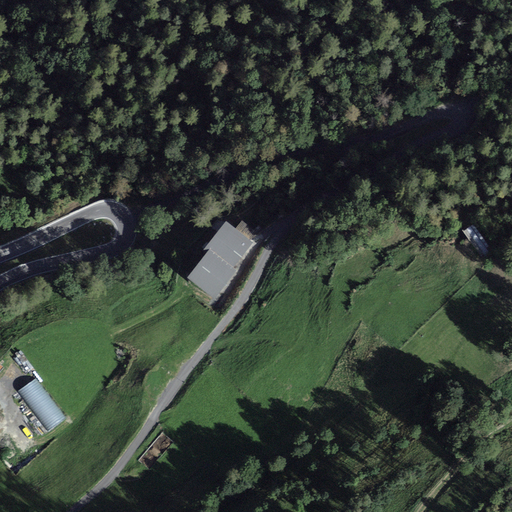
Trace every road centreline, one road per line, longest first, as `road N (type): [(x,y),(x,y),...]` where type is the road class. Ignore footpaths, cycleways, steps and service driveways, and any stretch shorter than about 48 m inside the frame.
road 1 (residential): [(129,220),(264,166),(454,110),(469,121),(463,133),(316,204),(268,253),(246,297),(118,474),(75,511)]
road 2 (tertiary): [(129,220),(125,247),(0,285)]
road 3 (tertiary): [(0,256),(110,209),(129,220)]
